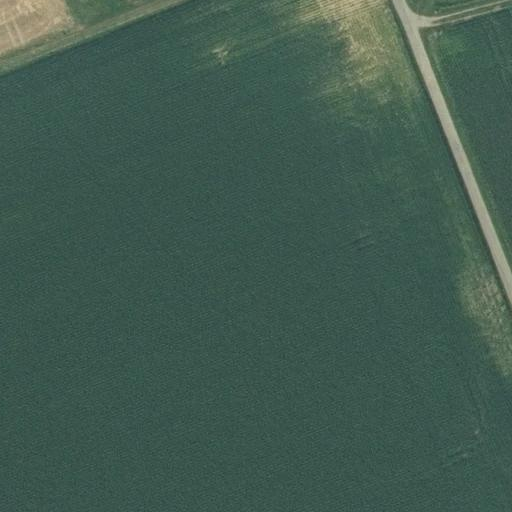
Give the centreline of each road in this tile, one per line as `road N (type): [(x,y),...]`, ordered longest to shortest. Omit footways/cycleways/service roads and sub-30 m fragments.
road 1 (track): [(511,291),(399,0)]
road 2 (track): [(0,72),(181,0)]
